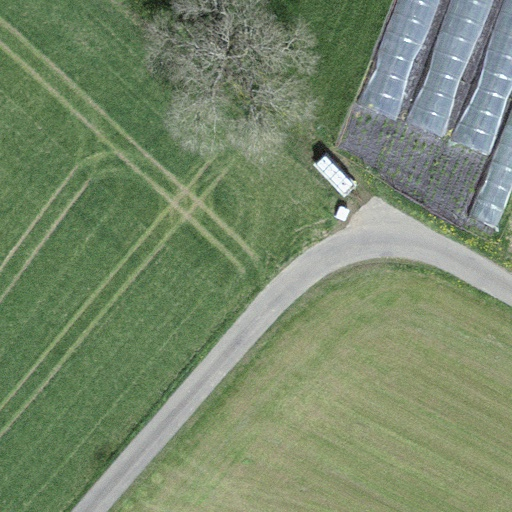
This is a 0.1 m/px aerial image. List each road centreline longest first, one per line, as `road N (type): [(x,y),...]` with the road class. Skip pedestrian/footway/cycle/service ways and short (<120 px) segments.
road 1 (unclassified): [(88,511),(284,291),(330,253),(378,239),(406,241),(511,288)]
road 2 (track): [(378,239),(351,195),(115,0)]
